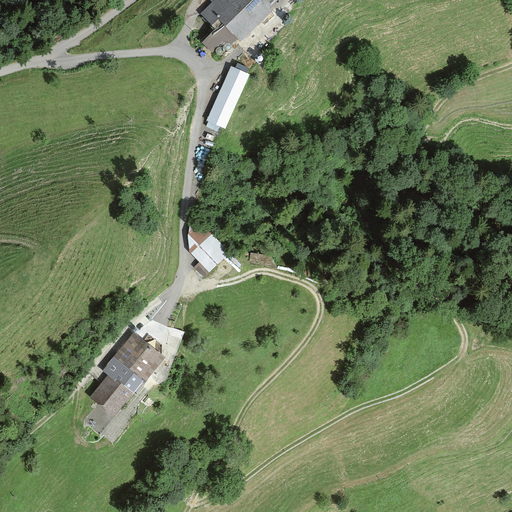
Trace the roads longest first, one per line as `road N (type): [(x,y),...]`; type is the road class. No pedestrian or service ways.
road 1 (track): [(190,505),(234,489),(460,355),(465,339),(457,320),(395,261),(361,214),(356,186),(414,139),(451,91),(511,64)]
road 2 (track): [(0,462),(138,318),(178,289),(231,287),(302,269),(322,287),(316,325),(236,421),(188,511)]
road 3 (track): [(39,59),(171,51),(199,69),(182,266),(159,330)]
road 4 (track): [(129,0),(54,51),(0,72)]
